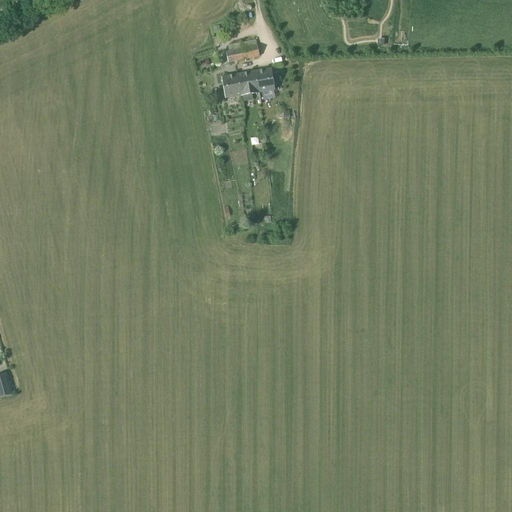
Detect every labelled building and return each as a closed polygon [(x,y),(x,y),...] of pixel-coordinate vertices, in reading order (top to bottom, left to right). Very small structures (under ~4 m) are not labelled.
[(246,47),(257,45),(255,39),(227,45),(228,51),(236,49),(246,47)] [(246,47),(249,59),(259,57),(257,45),(246,47)] [(238,61),(249,59),(246,47),(236,49),(238,61)] [(228,63),(238,61),(236,49),(228,51),(225,51),(228,63)] [(256,72),(259,93),(274,90),(271,70),(256,72)] [(259,93),(256,72),(237,76),(241,96),(243,96),(244,101),(254,99),(253,94),(259,93)] [(241,96),(237,76),(222,78),(225,99),(241,96)] [(4,374),(0,374),(0,397),(10,395),(4,374)]
